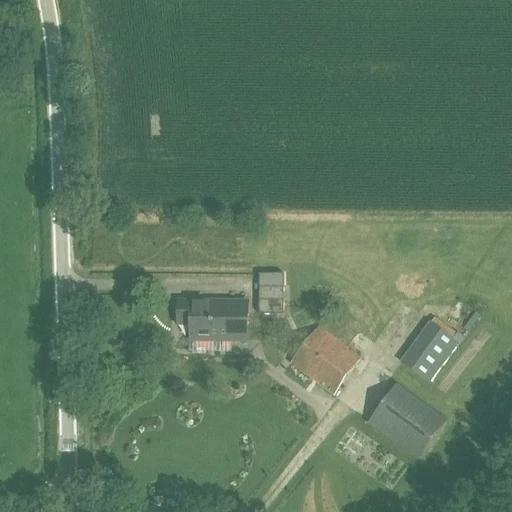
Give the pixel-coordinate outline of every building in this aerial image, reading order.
[(276,280),(248,280),(248,320),(275,320),(276,280)] [(247,343),(248,304),(178,303),(178,326),(191,326),(191,342),(247,343)] [(427,382),(456,341),(460,335),(435,318),(401,363),(427,382)] [(363,341),(369,333),(352,319),(346,327),(363,341)] [(339,326),(333,335),(359,350),(364,341),(339,326)] [(333,398),(362,359),(318,330),(290,365),(284,373),(305,389),(312,380),(319,384),(317,387),(333,398)] [(418,461),(448,421),(397,384),(368,424),(418,461)]
